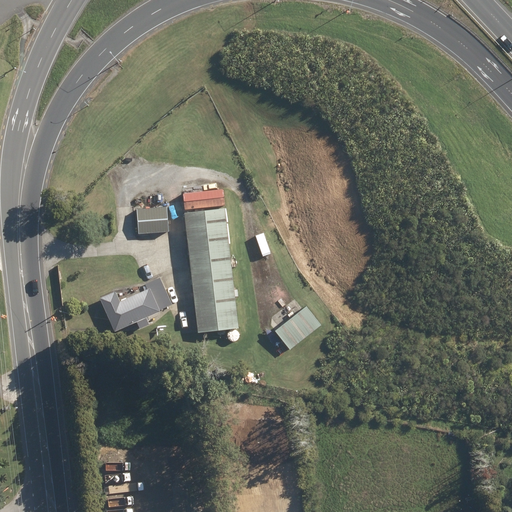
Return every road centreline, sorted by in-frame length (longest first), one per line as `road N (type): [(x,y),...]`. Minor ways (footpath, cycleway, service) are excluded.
road 1 (track): [(126,246),(123,198),(145,176),(210,180),(240,191),(275,316)]
road 2 (secondary): [(178,0),(131,26),(84,70),(51,127),(18,229)]
road 3 (secondary): [(50,511),(18,229)]
road 4 (secondary): [(18,229),(15,114),(71,0)]
road 5 (track): [(20,255),(176,241),(183,310)]
road 6 (motorway): [(511,102),(482,67),(415,17),(374,0)]
